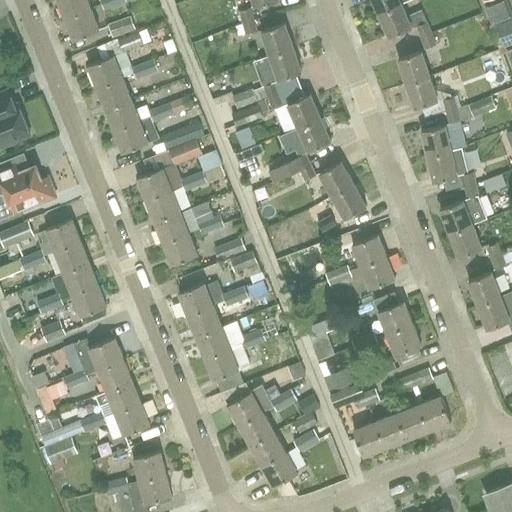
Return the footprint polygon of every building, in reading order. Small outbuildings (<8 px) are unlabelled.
[(58,0),(66,18),(91,7),(88,0),(58,0)] [(126,0),(110,0),(102,3),(105,9),(127,0),(126,0)] [(373,0),(380,13),(402,3),(407,0),(373,0)] [(402,3),(380,13),(390,36),(412,26),(417,26),(426,48),(436,44),(428,21),(422,9),(407,15),(402,3)] [(91,7),(66,18),(75,40),(100,30),(91,7)] [(244,23),(255,20),(251,7),(240,10),(244,23)] [(511,43),(511,18),(496,25),(505,46),(511,43)] [(244,23),(247,34),(258,31),(255,20),(244,23)] [(294,47),(285,22),(262,30),(271,55),(294,47)] [(139,31),(119,39),(124,52),(126,51),(144,44),(139,31)] [(312,45),(316,61),(332,57),(329,41),(312,45)] [(302,71),(294,47),(271,55),(279,79),(302,71)] [(399,58),(407,83),(430,75),(422,50),(399,58)] [(114,55),(88,65),(97,87),(123,77),(134,72),(132,67),(126,51),(124,52),(114,55)] [(154,58),(132,67),(134,72),(156,63),(154,58)] [(137,78),(159,70),(156,63),(134,72),(137,78)] [(318,73),(324,95),(343,90),(338,68),(318,73)] [(430,75),(407,83),(416,107),(439,99),(430,75)] [(123,77),(97,87),(106,109),(132,98),(123,77)] [(269,97),(279,93),(275,82),(264,86),(269,97)] [(264,86),(253,90),(253,88),(234,95),(239,109),(258,101),(269,97),(264,86)] [(9,90),(0,93),(0,144),(30,133),(19,103),(15,105),(9,90)] [(284,104),(279,93),(269,97),(273,108),(284,104)] [(288,132),(321,117),(311,93),(289,103),(288,103),(274,108),(285,133),(288,131),(288,132)] [(191,99),(190,94),(149,110),(151,115),(191,99)] [(492,95),(469,103),(469,104),(458,108),(447,111),(450,122),(461,119),(462,120),(474,116),(497,108),(492,95)] [(458,108),(454,96),(443,99),(447,111),(458,108)] [(258,101),(258,102),(232,112),(237,126),(264,116),(262,112),(273,108),(269,97),(258,101)] [(132,98),(106,109),(115,130),(140,120),(132,98)] [(191,99),(151,115),(154,121),(194,106),(191,99)] [(288,132),(279,136),(287,153),(296,149),(299,155),(305,153),(310,151),(331,141),(332,141),(321,117),(288,132)] [(140,120),(115,130),(124,152),(149,142),(140,120)] [(199,120),(183,126),(164,134),(169,149),(205,134),(199,120)] [(422,130),(429,155),(452,149),(462,147),(467,146),(461,120),(422,130)] [(175,163),(163,167),(138,177),(147,200),(172,189),(183,185),(205,176),(204,171),(181,180),(175,164),(203,153),(197,138),(170,149),(175,163)] [(452,149),(429,155),(435,180),(458,174),(463,173),(463,174),(468,173),(462,147),(452,149)] [(0,216),(14,211),(55,195),(47,176),(40,178),(36,166),(30,168),(24,153),(0,162),(0,216)] [(247,158),(256,179),(268,175),(260,153),(247,158)] [(299,169),(311,164),(305,153),(295,158),(286,162),(268,171),(273,181),(299,169)] [(341,161),(321,173),(334,195),(354,183),(341,161)] [(307,179),(316,174),(311,164),(299,169),(305,180),(307,179)] [(468,173),(463,174),(468,197),(471,197),(478,195),(479,195),(474,171),(468,173)] [(205,176),(183,185),(185,190),(207,181),(205,176)] [(354,183),(334,195),(347,218),(367,206),(354,183)] [(172,189),(147,200),(155,221),(181,211),(172,189)] [(471,197),(441,208),(451,233),(473,224),(487,218),(478,195),(471,197)] [(181,211),(155,221),(164,242),(189,232),(181,211)] [(225,225),(221,213),(198,222),(203,234),(225,225)] [(330,215),(318,222),(322,230),(335,223),(330,215)] [(0,273),(45,255),(56,250),(56,251),(82,241),(73,218),(39,232),(43,242),(39,243),(42,250),(0,266),(0,273)] [(35,235),(29,222),(0,233),(0,236),(4,247),(35,235)] [(473,224),(451,233),(460,257),(483,248),(473,224)] [(189,232),(164,242),(172,265),(198,254),(189,232)] [(362,266),(387,256),(379,234),(353,244),(361,265),(362,266)] [(215,247),(215,248),(219,260),(247,249),(241,236),(215,247)] [(82,241),(56,251),(65,272),(90,262),(82,241)] [(511,249),(502,254),(498,242),(487,246),(496,269),(506,265),(506,263),(511,260),(511,249)] [(253,249),(231,258),(236,272),(247,267),(251,276),(262,271),(253,249)] [(0,278),(25,268),(25,270),(47,261),(45,255),(0,273),(0,278)] [(361,265),(350,270),(328,279),(331,284),(352,276),(358,291),(369,286),(370,288),(396,279),(387,256),(362,266),(361,265)] [(90,262),(65,272),(73,294),(99,283),(90,262)] [(350,270),(348,264),(326,273),(328,279),(350,270)] [(492,271),(469,280),(479,304),(501,295),(492,271)] [(263,279),(247,286),(252,297),(268,291),(263,279)] [(179,292),(188,314),(214,304),(205,282),(179,292)] [(99,283),(73,294),(82,316),(84,322),(105,314),(103,308),(108,306),(99,283)] [(245,285),(222,294),(227,306),(249,297),(245,285)] [(511,290),(501,295),(479,304),(489,328),(510,320),(511,325),(511,290)] [(40,307),(62,298),(60,292),(38,301),(40,307)] [(65,304),(62,298),(40,307),(42,313),(65,304)] [(388,333),(413,322),(404,300),(379,310),(388,333)] [(188,314),(197,336),(222,325),(214,304),(188,314)] [(46,342),(67,334),(62,321),(41,329),(46,342)] [(413,322),(388,333),(396,355),(422,345),(413,322)] [(197,336),(205,357),(231,347),(231,346),(222,325),(197,336)] [(239,337),(242,342),(264,333),(262,328),(239,337)] [(377,337),(374,331),(352,340),(354,346),(377,337)] [(231,347),(205,357),(214,379),(240,369),(251,365),(245,348),(266,340),(264,333),(242,342),(231,346),(231,347)] [(99,369),(125,359),(116,337),(90,347),(89,345),(87,338),(74,343),(83,369),(64,377),(59,366),(31,377),(36,390),(45,386),(47,390),(88,374),(88,373),(99,369)] [(377,337),(354,346),(357,351),(379,343),(377,337)] [(133,381),(125,359),(99,369),(108,391),(133,381)] [(300,361),(297,362),(288,365),(294,380),(306,376),(300,361)] [(424,402),(417,384),(434,378),(429,367),(408,376),(412,386),(412,387),(419,404),(429,430),(452,421),(442,395),(424,402)] [(74,373),(64,377),(69,389),(90,380),(88,374),(86,369),(84,369),(74,373)] [(441,395),(454,390),(447,371),(434,376),(441,395)] [(412,386),(408,376),(397,380),(402,391),(412,387),(412,386)] [(112,402),(116,412),(142,402),(133,381),(108,391),(96,395),(101,406),(112,402)] [(354,398),(358,408),(370,404),(365,392),(364,392),(360,382),(330,395),(335,406),(354,398)] [(228,404),(240,425),(264,412),(264,411),(274,405),(274,406),(295,394),(291,388),(272,399),(263,384),(252,390),(252,391),(228,404)] [(376,388),(365,392),(370,404),(380,400),(376,388)] [(298,399),(295,394),(274,406),(277,411),(298,399)] [(151,424),(142,402),(116,412),(125,434),(151,424)] [(419,404),(398,412),(408,438),(429,430),(419,404)] [(105,417),(103,411),(42,435),(44,441),(105,417)] [(240,425),(251,445),(275,432),(264,412),(240,425)] [(312,412),(294,421),(301,433),(319,423),(312,412)] [(408,438),(398,412),(376,421),(386,446),(408,438)] [(105,417),(44,441),(46,446),(108,423),(105,417)] [(386,446),(376,421),(354,429),(364,455),(386,446)] [(314,428),(294,440),(297,446),(317,435),(316,432),(314,428)] [(251,445),(263,465),(287,452),(275,432),(251,445)] [(317,435),(297,446),(300,451),(309,446),(320,440),(317,435)] [(64,466),(89,452),(82,440),(57,454),(64,466)] [(141,480),(167,473),(161,450),(135,457),(141,480)] [(287,452),(263,465),(274,486),(298,473),(287,452)] [(141,480),(129,483),(106,489),(107,495),(130,489),(136,511),(150,511),(148,503),(173,496),(167,473),(141,480)] [(106,489),(129,483),(127,476),(104,482),(106,489)] [(511,511),(511,483),(511,482),(487,492),(494,511),(511,511)]
